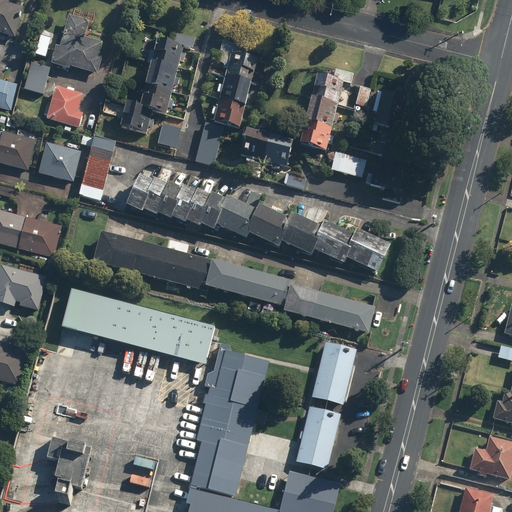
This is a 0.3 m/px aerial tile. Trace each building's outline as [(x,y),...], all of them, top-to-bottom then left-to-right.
[(0,0),(0,35),(16,40),(24,10),(8,5),(9,1),(0,0)] [(88,22),(68,17),(60,47),(54,45),(48,64),(70,70),(71,68),(97,75),(102,58),(98,57),(102,43),(83,38),(88,22)] [(172,48),(157,44),(140,110),(125,106),(119,130),(147,137),(153,115),(165,119),(184,50),(192,52),(195,41),(176,36),(172,48)] [(213,66),(211,74),(223,78),(211,125),(205,123),(194,163),(213,168),(224,126),(239,130),(257,62),(225,54),(222,68),(213,66)] [(50,69),(31,64),(24,92),(43,97),(50,69)] [(334,70),(331,80),(316,77),(299,146),(327,153),(344,84),(351,85),(354,75),(334,70)] [(0,110),(9,112),(15,86),(0,82),(0,110)] [(82,94),(56,88),(47,122),(79,130),(83,114),(78,112),(82,94)] [(370,91),(359,88),(355,106),(366,109),(370,91)] [(371,126),(385,129),(378,155),(382,156),(380,167),(373,165),(368,186),(385,190),(382,202),(400,206),(409,170),(402,169),(411,131),(396,127),(403,99),(379,94),(371,126)] [(183,129),(161,124),(156,145),(178,150),(183,129)] [(293,142),(244,131),(238,157),(287,168),(293,142)] [(35,143),(0,134),(0,165),(27,172),(35,143)] [(92,150),(79,196),(103,202),(118,145),(84,136),(81,147),(92,150)] [(81,155),(45,146),(38,175),(74,184),(81,155)] [(365,160),(334,154),(330,172),(361,179),(365,160)] [(307,179),(285,176),(283,187),(305,191),(307,179)] [(288,219),(257,207),(256,211),(225,198),(224,201),(197,190),(195,194),(183,189),(182,191),(166,184),(166,186),(154,182),(153,184),(137,177),(124,209),(140,216),(141,213),(153,218),(154,216),(169,222),(170,221),(183,226),(184,223),(198,229),(199,227),(213,232),(214,229),(244,241),(246,237),(276,249),(278,244),(310,257),(311,254),(343,267),(345,262),(378,275),(389,246),(354,232),(353,236),(322,224),(321,227),(290,214),(288,219)] [(61,229),(0,212),(0,245),(53,260),(61,229)] [(293,283),(100,235),(93,265),(207,294),(209,288),(284,307),(282,314),(368,335),(374,310),(292,290),(293,283)] [(0,304),(14,308),(15,303),(20,304),(18,309),(36,314),(46,279),(1,268),(0,271),(0,304)] [(214,324),(85,295),(75,338),(204,367),(214,324)] [(28,351),(0,344),(0,383),(19,388),(28,351)] [(355,352),(324,344),(312,398),(343,405),(355,352)] [(267,360),(219,349),(187,487),(235,497),(267,360)] [(511,425),(511,387),(510,395),(504,394),(502,402),(496,400),(491,421),(511,425)] [(339,414),(309,407),(296,464),(326,471),(339,414)] [(91,449),(50,439),(41,479),(82,488),(91,449)] [(511,473),(511,444),(488,439),(485,453),(472,450),(468,471),(510,481),(511,473)] [(333,511),(341,484),(290,471),(280,510),(190,488),(186,503),(190,504),(188,511),(333,511)] [(493,495),(466,488),(459,511),(502,511),(503,510),(490,507),(493,495)]
